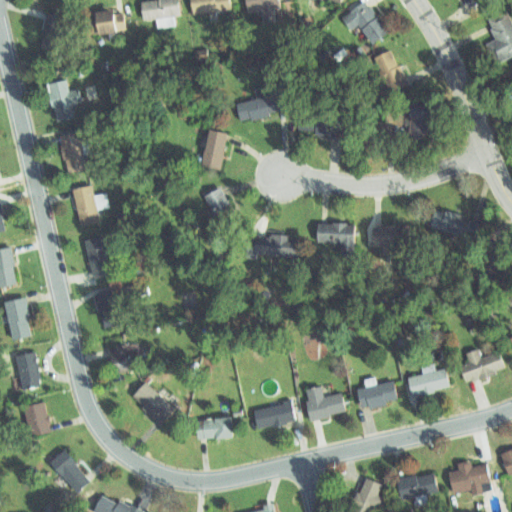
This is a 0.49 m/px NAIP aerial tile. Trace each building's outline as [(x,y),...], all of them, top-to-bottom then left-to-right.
[(180,0),(144,0),(147,21),(183,16),(180,0)] [(228,0),(192,0),(195,14),(230,9),(228,0)] [(283,0),(246,0),(248,10),(284,5),(283,0)] [(389,27),(366,0),(364,0),(348,13),(371,41),(389,27)] [(462,0),(471,10),(482,0),(462,0)] [(483,14),(508,61),(511,58),(511,24),(501,4),(483,14)] [(125,9),(89,14),(92,37),(128,31),(125,9)] [(50,10),(35,42),(56,52),(71,19),(50,10)] [(406,92),(389,60),(369,70),(386,102),(406,92)] [(75,120),(73,108),(88,105),(84,84),(48,91),(54,124),(75,120)] [(277,89),(236,101),(242,122),(283,111),(277,89)] [(430,141),(438,106),(416,101),(408,137),(430,141)] [(344,108),(302,106),(301,128),(343,131),(344,108)] [(223,171),(230,130),(208,126),(201,167),(223,171)] [(90,170),(82,135),(60,140),(68,176),(90,170)] [(102,219),(93,184),(71,189),(80,224),(102,219)] [(242,214),(221,185),(203,198),(224,227),(242,214)] [(0,236),(11,233),(2,198),(0,198),(0,236)] [(482,216),(436,203),(430,224),(476,238),(482,216)] [(355,219),(318,218),(317,241),(335,241),(335,247),(353,248),(354,234),(355,219)] [(411,220),(374,221),(374,243),(411,243),(411,220)] [(299,232),(257,229),(255,251),(297,254),(299,232)] [(117,274),(109,239),(87,244),(95,279),(117,274)] [(490,261),(511,277),(511,249),(504,243),(490,261)] [(0,288),(22,283),(13,248),(0,250),(0,288)] [(128,324),(120,289),(98,294),(106,329),(128,324)] [(37,335),(28,300),(6,305),(15,340),(37,335)] [(116,372),(141,367),(138,348),(128,350),(127,344),(111,347),(116,372)] [(501,352),(487,357),(483,347),(468,353),(472,363),(468,365),(476,385),(509,373),(501,352)] [(47,384),(40,349),(18,353),(25,388),(47,384)] [(446,370),(411,379),(416,401),(451,392),(446,370)] [(392,381),(357,390),(363,412),(398,403),(392,381)] [(175,407),(148,382),(133,399),(160,423),(175,407)] [(303,391),(320,387),(323,397),(340,393),(346,414),(312,424),(303,391)] [(53,434),(44,399),(22,404),(31,440),(53,434)] [(293,401),(258,409),(263,431),(298,424),(293,401)] [(234,417),(198,421),(200,443),(236,440),(234,417)] [(95,475),(67,452),(52,470),(80,493),(95,475)] [(487,464),(454,471),(459,495),(472,492),(473,496),(485,494),(483,485),(491,484),(487,464)] [(435,470),(400,478),(405,500),(441,492),(435,470)] [(376,511),(387,491),(368,480),(351,511),(376,511)] [(141,511),(107,493),(96,511),(141,511)] [(241,511),(279,511),(277,501),(241,509),(241,511)]
